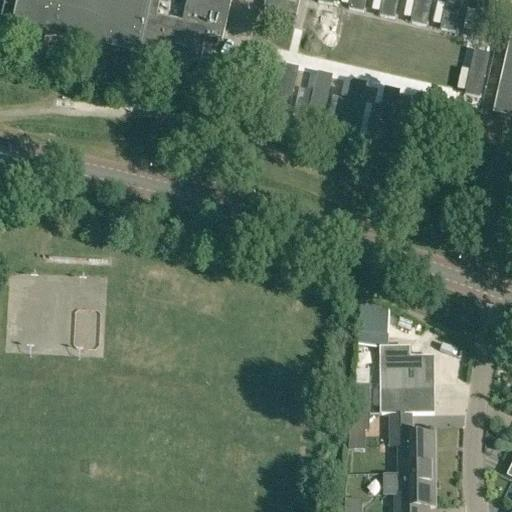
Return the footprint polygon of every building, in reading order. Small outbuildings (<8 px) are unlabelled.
[(351,0),(349,11),(363,14),(365,0),(351,0)] [(383,0),(380,17),(394,21),(398,0),(383,0)] [(416,0),(411,25),(425,28),(431,0),(416,0)] [(447,0),(440,31),(455,35),(462,0),(447,0)] [(479,0),(471,38),(485,41),(494,0),(479,0)] [(330,26),(326,41),(369,50),(373,36),(330,26)] [(511,31),(511,32),(492,116),(511,120),(511,31)] [(401,43),(397,57),(440,67),(444,53),(401,43)] [(475,53),(465,97),(479,100),(489,56),(475,53)] [(284,68),(274,111),(288,114),(298,71),(284,68)] [(318,75),(308,118),(322,121),(332,78),(318,75)] [(351,83),(342,126),(356,129),(365,86),(351,83)] [(385,90),(376,133),(390,136),(399,93),(385,90)] [(419,98),(409,141),(424,144),(433,101),(419,98)] [(463,110),(453,153),(467,156),(477,113),(463,110)] [(390,416),(411,416),(411,413),(431,413),(431,401),(433,401),(433,360),(409,360),(409,349),(381,350),(381,361),(353,360),(353,369),(381,369),(381,390),(395,389),(396,415),(390,416)] [(411,416),(390,416),(390,448),(398,448),(398,476),(402,476),(402,477),(434,477),(434,475),(430,475),(429,447),(433,447),(433,435),(411,435),(411,416)] [(351,434),(371,434),(371,421),(351,421),(351,434)] [(434,477),(402,477),(402,488),(394,488),(394,511),(418,511),(419,508),(434,508),(434,477)] [(345,502),(343,511),(359,511),(361,503),(345,502)]
